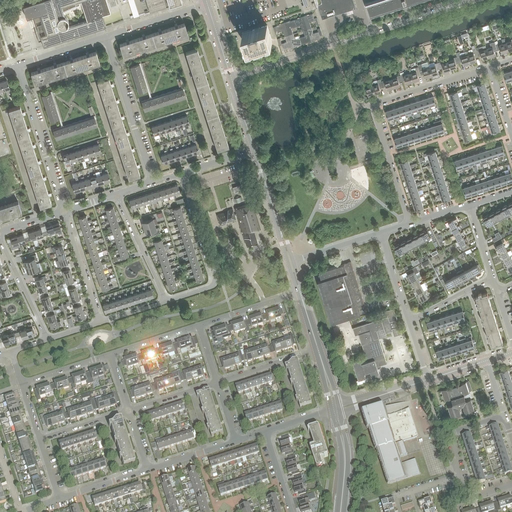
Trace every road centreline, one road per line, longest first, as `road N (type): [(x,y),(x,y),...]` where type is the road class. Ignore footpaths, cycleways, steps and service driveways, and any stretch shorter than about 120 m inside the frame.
road 1 (residential): [(231,78),(466,0)]
road 2 (residential): [(408,224),(374,105),(489,67)]
road 3 (residential): [(164,301),(215,277),(182,173)]
road 4 (residential): [(63,212),(16,64)]
road 5 (residential): [(151,183),(103,37)]
